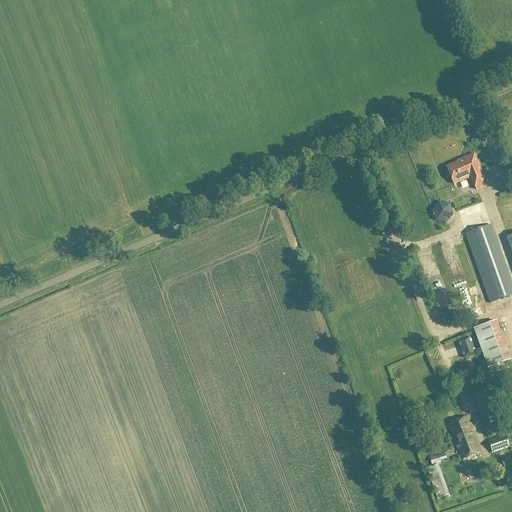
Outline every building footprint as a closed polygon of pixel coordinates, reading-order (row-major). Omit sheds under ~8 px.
[(460,160),(461,161),(446,166),(453,184),(470,178),(475,190),(486,186),(474,154),(460,160)] [(449,205),(439,203),(432,211),(435,221),(445,223),(452,215),(449,205)] [(511,286),(491,226),(465,235),(490,304),(511,296),(511,286)] [(467,309),(468,315),(477,313),(476,307),(467,309)] [(510,360),(496,321),(473,329),(488,368),(510,360)] [(501,397),(510,392),(508,388),(499,392),(501,397)] [(481,418),(496,412),(488,390),(473,396),(481,418)] [(511,428),(511,394),(511,393),(497,399),(508,430),(511,428)] [(470,431),(473,429),(469,417),(448,424),(461,460),(479,454),(470,431)] [(492,454),(509,448),(504,435),(487,441),(492,454)] [(511,456),(501,459),(504,468),(511,464),(511,456)] [(438,466),(426,470),(437,501),(449,496),(438,466)] [(462,487),(478,481),(473,470),(457,476),(462,487)]
